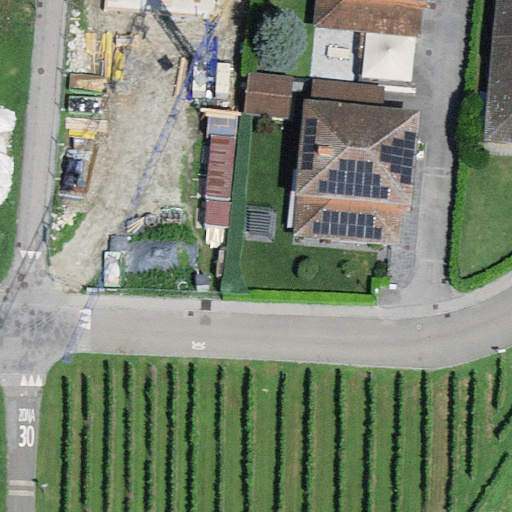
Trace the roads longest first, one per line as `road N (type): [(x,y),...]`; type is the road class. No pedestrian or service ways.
road 1 (unclassified): [(511,318),(488,331),(422,342),(23,324)]
road 2 (residential): [(46,0),(23,324)]
road 3 (unclassified): [(23,324),(22,511)]
